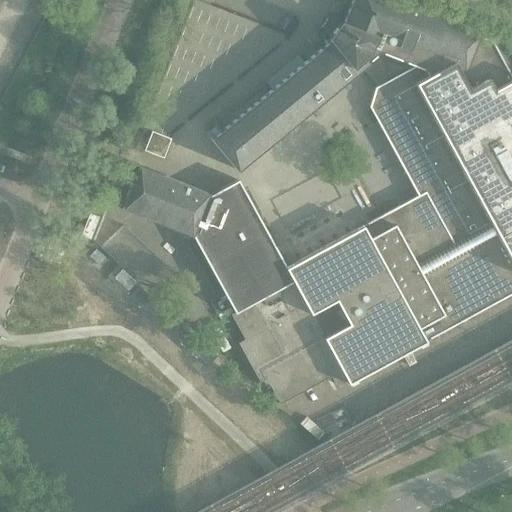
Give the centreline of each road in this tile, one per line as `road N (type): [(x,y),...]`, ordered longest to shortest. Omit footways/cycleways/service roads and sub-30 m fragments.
road 1 (residential): [(0,298),(119,0)]
road 2 (secondary): [(511,459),(364,511)]
